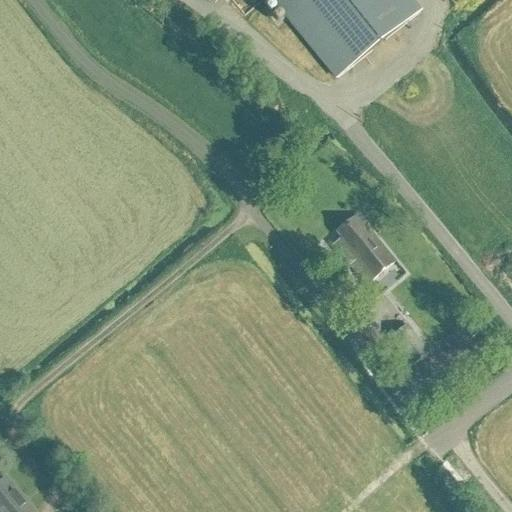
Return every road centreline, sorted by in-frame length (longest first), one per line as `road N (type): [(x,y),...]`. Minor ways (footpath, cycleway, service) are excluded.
road 1 (unclassified): [(348,340),(183,130),(93,70),(35,0)]
road 2 (track): [(246,210),(4,414),(10,435),(59,500)]
